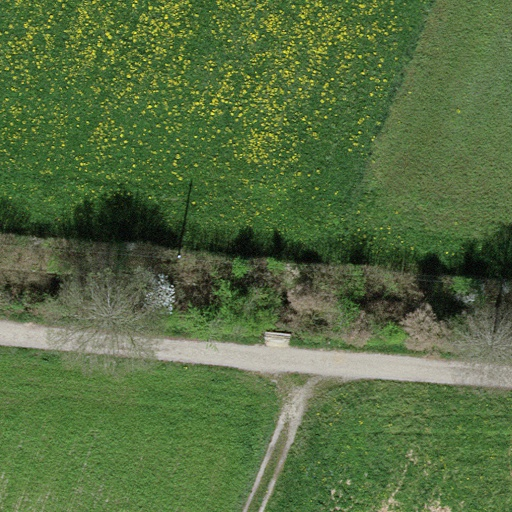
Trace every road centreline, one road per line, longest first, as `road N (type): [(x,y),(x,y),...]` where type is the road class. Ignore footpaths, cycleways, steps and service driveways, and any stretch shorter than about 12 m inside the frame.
road 1 (track): [(511,393),(0,346)]
road 2 (track): [(294,374),(236,511)]
